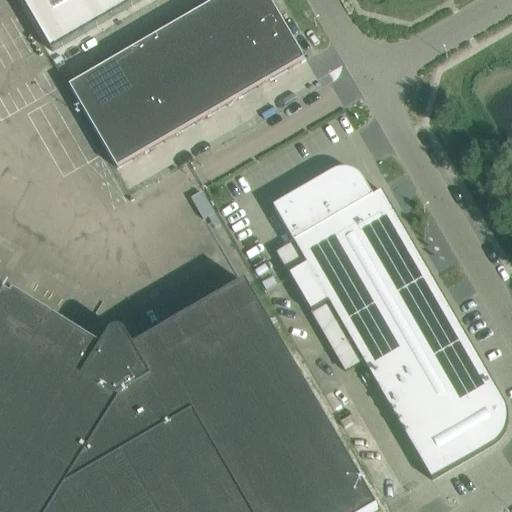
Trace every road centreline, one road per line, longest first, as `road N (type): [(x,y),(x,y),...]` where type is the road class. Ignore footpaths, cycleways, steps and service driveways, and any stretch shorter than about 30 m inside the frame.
road 1 (unclassified): [(372,78),(511,321)]
road 2 (unclassified): [(372,78),(494,0)]
